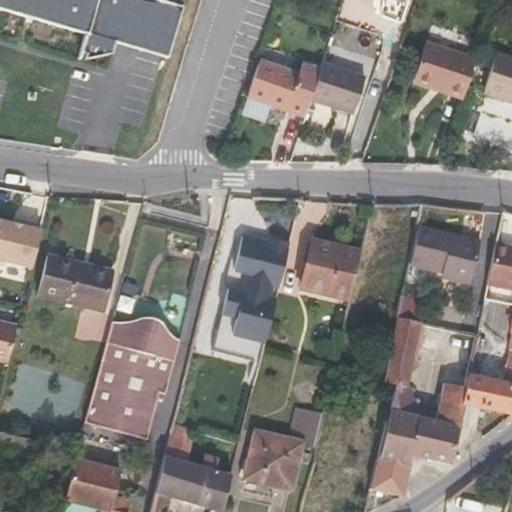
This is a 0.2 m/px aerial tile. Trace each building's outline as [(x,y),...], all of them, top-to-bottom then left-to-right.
[(175,6),(163,2),(163,0),(0,0),(0,4),(78,30),(70,54),(75,56),(73,61),(101,57),(107,39),(158,57),(175,6)] [(426,42),(412,81),(462,98),(475,59),(426,42)] [(511,57),(495,52),(482,92),(511,102),(511,57)] [(313,86),(318,69),(301,63),(297,74),(259,60),(246,96),(303,115),(308,99),(313,86)] [(318,69),(313,86),(308,99),(352,113),(363,78),(320,64),(318,69)] [(24,222),(23,226),(0,220),(0,260),(30,268),(41,227),(24,222)] [(416,228),(408,264),(443,273),(448,275),(448,280),(470,286),(479,242),(416,228)] [(212,350),(258,361),(288,243),(268,238),(267,242),(241,236),(221,314),(236,318),(232,335),(217,331),(212,350)] [(311,240),(300,287),(348,299),(359,251),(311,240)] [(511,290),(511,247),(496,244),(487,286),(511,290)] [(102,312),(111,273),(45,257),(36,296),(102,312)] [(422,317),(425,301),(401,295),(382,383),(392,385),(406,388),(415,343),(422,317)] [(117,316),(113,315),(86,416),(148,433),(161,385),(168,387),(182,334),(177,333),(174,330),(171,328),(169,326),(166,322),(163,319),(160,316),(156,314),(152,312),(147,311),(143,311),(138,311),(134,312),(130,314),(125,315),(121,316),(117,316)] [(221,314),(217,331),(232,335),(236,318),(221,314)] [(15,328),(0,324),(0,363),(6,365),(15,328)] [(503,385),(469,378),(467,388),(464,404),(511,413),(511,368),(507,368),(503,385)] [(434,421),(417,417),(387,410),(371,488),(402,495),(411,457),(451,466),(464,404),(467,388),(442,383),(434,421)] [(417,417),(406,388),(392,385),(387,410),(417,417)] [(290,490),(300,445),(313,448),(321,414),(294,408),(287,438),(254,431),(243,479),(290,490)] [(0,449),(33,458),(38,441),(28,439),(0,432),(0,449)] [(185,461),(191,440),(169,433),(163,456),(185,461)] [(126,450),(123,465),(138,469),(142,455),(126,450)] [(162,460),(142,455),(138,469),(158,475),(162,460)] [(217,457),(204,455),(201,466),(214,469),(217,457)] [(166,511),(170,497),(209,509),(220,511),(230,473),(214,469),(201,466),(185,461),(163,456),(162,460),(158,475),(149,511),(166,511)] [(116,511),(110,510),(113,497),(119,471),(74,459),(63,501),(98,510),(97,511),(116,511)] [(116,511),(127,511),(130,502),(113,497),(110,510),(116,511)]
